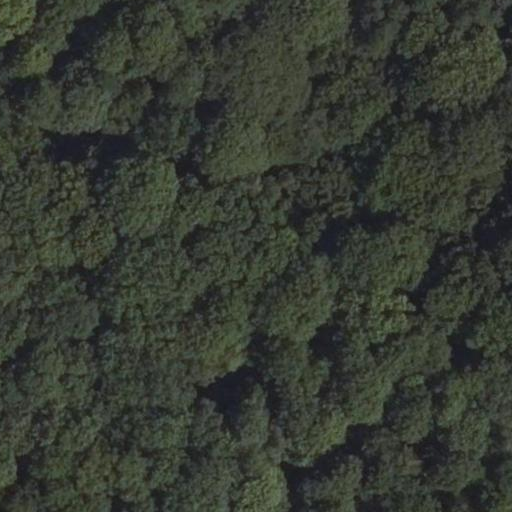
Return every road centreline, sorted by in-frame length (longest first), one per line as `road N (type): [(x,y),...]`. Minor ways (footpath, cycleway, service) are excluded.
road 1 (track): [(0,151),(511,204)]
road 2 (track): [(511,355),(21,312)]
